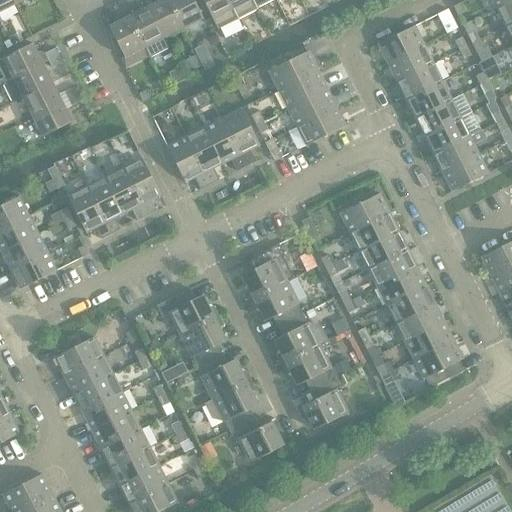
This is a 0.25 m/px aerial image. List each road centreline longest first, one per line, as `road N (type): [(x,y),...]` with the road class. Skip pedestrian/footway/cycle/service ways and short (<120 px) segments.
road 1 (tertiary): [(294,511),(511,385)]
road 2 (residential): [(294,437),(197,240)]
road 3 (residential): [(197,240),(389,143)]
road 4 (residential): [(5,334),(197,240)]
road 5 (residential): [(389,143),(340,40),(418,0)]
road 6 (residential): [(511,373),(445,250)]
road 7 (residential): [(63,448),(5,334)]
road 8 (residential): [(445,250),(389,143)]
